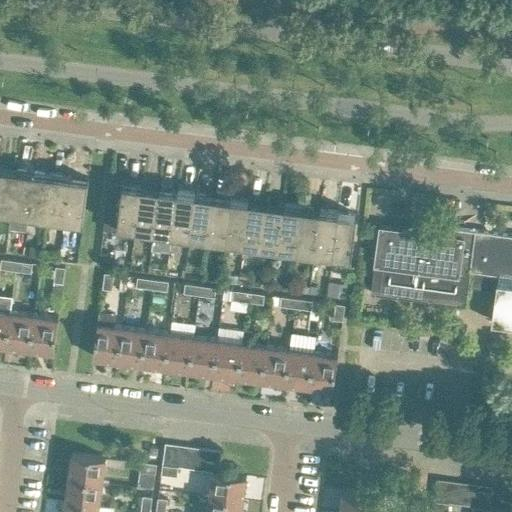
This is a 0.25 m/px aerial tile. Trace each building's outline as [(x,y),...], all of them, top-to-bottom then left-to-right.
[(0,209),(9,210),(15,167),(0,164),(0,209)] [(9,210),(7,226),(25,229),(27,213),(33,169),(15,167),(9,210)] [(45,215),(51,172),(33,169),(27,213),(45,215)] [(63,218),(69,174),(51,172),(45,215),(63,218)] [(83,220),(89,177),(69,174),(63,218),(83,220)] [(135,227),(141,184),(111,180),(105,223),(135,227)] [(154,230),(160,186),(141,184),(135,227),(154,230)] [(171,232),(177,189),(160,186),(154,230),(171,232)] [(189,234),(194,191),(177,189),(171,232),(189,234)] [(206,237),(212,194),(194,191),(189,234),(206,237)] [(225,239),(231,196),(212,194),(206,237),(225,239)] [(242,242),(248,198),(231,196),(225,239),(242,242)] [(260,244),(266,201),(248,198),(242,242),(260,244)] [(279,247),(285,203),(266,201),(260,244),(279,247)] [(296,249),(302,206),(285,203),(279,247),(296,249)] [(314,251),(320,208),(302,206),(296,249),(314,251)] [(332,254),(337,211),(320,208),(314,251),(332,254)] [(352,257),(357,213),(337,211),(332,254),(352,257)] [(469,283),(476,228),(439,223),(438,232),(381,224),(371,292),(466,305),(469,283)] [(511,233),(476,228),(469,283),(497,287),(493,320),(511,322),(511,233)] [(15,268),(17,258),(2,257),(1,266),(15,268)] [(32,270),(33,261),(17,258),(15,268),(32,270)] [(64,281),(66,265),(57,264),(55,280),(64,281)] [(113,288),(115,272),(105,270),(103,286),(113,288)] [(151,286),(153,277),(138,275),(137,284),(151,286)] [(168,288),(169,279),(153,277),(151,286),(168,288)] [(200,293),(201,283),(186,281),(184,291),(200,293)] [(314,285),(293,282),(292,282),(291,289),(313,292),(314,285)] [(216,295),(217,285),(201,283),(200,293),(216,295)] [(248,299),(249,290),(235,288),(233,297),(248,299)] [(264,301),(265,292),(249,290),(248,299),(264,301)] [(296,305),(297,296),(282,294),(281,304),(296,305)] [(312,307),(313,298),(297,296),(296,305),(312,307)] [(343,319),(345,303),(336,302),(334,318),(343,319)] [(0,342),(5,343),(10,310),(0,308),(0,342)] [(29,346),(33,313),(10,310),(5,343),(29,346)] [(54,350),(59,316),(33,313),(29,346),(54,350)] [(118,358),(122,324),(98,321),(94,355),(118,358)] [(141,361),(146,328),(122,324),(118,358),(141,361)] [(146,328),(141,361),(165,365),(170,331),(146,328)] [(188,368),(193,334),(170,331),(165,365),(188,368)] [(213,371),(218,337),(193,334),(188,368),(213,371)] [(238,374),(242,340),(218,337),(213,371),(238,374)] [(261,378),(266,344),(242,340),(238,374),(261,378)] [(285,381),(290,347),(266,344),(261,378),(285,381)] [(309,384),(314,350),(290,347),(285,381),(309,384)] [(334,387),(338,353),(314,350),(309,384),(334,387)] [(174,465),(177,443),(166,441),(163,463),(174,465)] [(185,466),(188,444),(177,443),(174,465),(179,465),(185,466)] [(196,468),(199,446),(188,444),(185,466),(196,468)] [(158,446),(151,445),(150,452),(157,453),(158,446)] [(208,469),(211,447),(199,446),(196,468),(208,469)] [(219,471),(222,449),(211,447),(208,469),(213,470),(219,471)] [(103,481),(107,455),(73,451),(70,476),(103,481)] [(142,460),(139,485),(154,487),(156,471),(158,462),(142,460)] [(178,474),(179,465),(174,465),(163,463),(162,472),(178,474)] [(244,498),(247,474),(219,471),(213,470),(210,494),(244,498)] [(100,504),(103,481),(70,476),(66,500),(100,504)] [(446,501),(448,479),(437,478),(435,500),(446,501)] [(457,502),(459,481),(448,479),(446,501),(450,502),(457,502)] [(468,504),(471,482),(459,481),(457,502),(468,504)] [(479,505),(482,484),(471,482),(468,504),(479,505)] [(490,507),(493,485),(482,484),(479,505),(485,506),(490,507)] [(343,511),(374,511),(377,491),(344,487),(341,511),(343,511)] [(153,495),(144,494),(141,510),(151,511),(153,495)] [(242,511),(244,498),(210,494),(207,511),(242,511)] [(168,497),(159,496),(157,510),(166,511),(168,497)] [(428,507),(429,498),(413,496),(412,505),(428,507)] [(99,511),(100,504),(66,500),(64,511),(99,511)] [(449,510),(450,502),(446,501),(435,500),(433,508),(449,510)]
